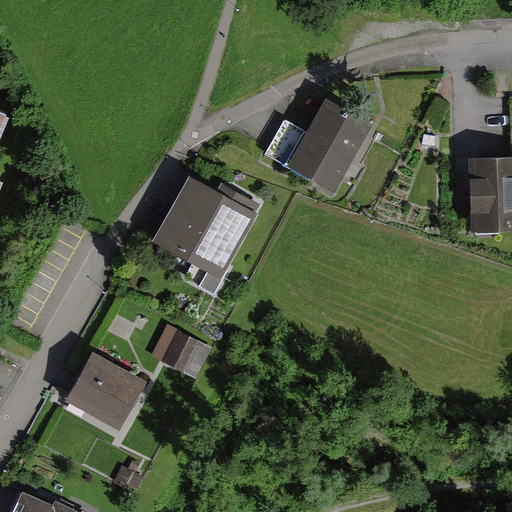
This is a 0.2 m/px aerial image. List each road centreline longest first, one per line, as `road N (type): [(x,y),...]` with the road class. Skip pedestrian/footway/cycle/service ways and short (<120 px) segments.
road 1 (residential): [(511,41),(390,53),(341,67),(187,146),(122,231),(0,443)]
road 2 (track): [(332,511),(434,488),(511,483)]
